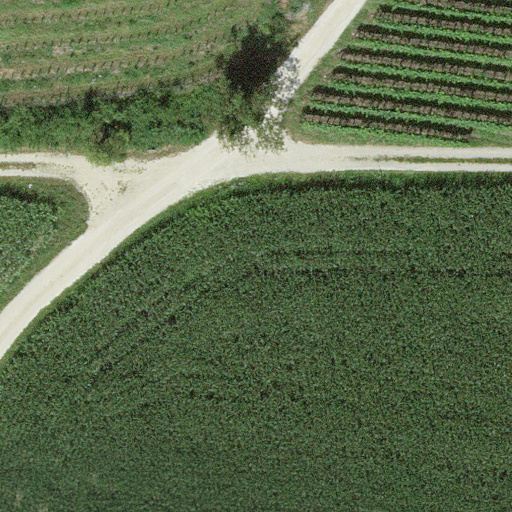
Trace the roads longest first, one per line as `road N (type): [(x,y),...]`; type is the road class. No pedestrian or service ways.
road 1 (track): [(0,166),(174,170),(265,158),(511,158)]
road 2 (track): [(342,0),(264,108),(174,170),(70,258),(0,334)]
